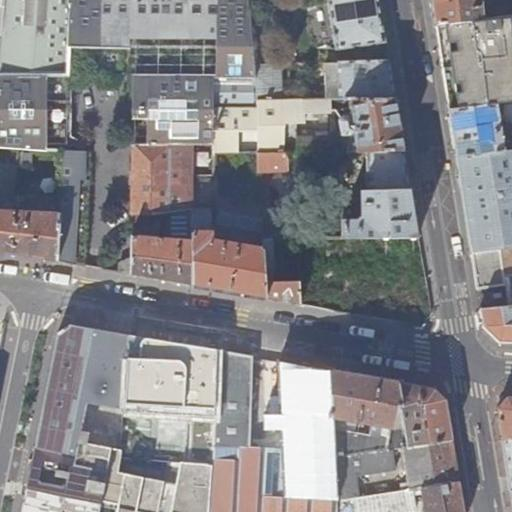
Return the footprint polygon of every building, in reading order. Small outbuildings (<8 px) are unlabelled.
[(4,0),(0,66),(0,76),(67,77),(70,51),(72,0),(4,0)] [(72,0),(70,51),(131,53),(133,39),(218,40),(217,56),(254,58),(249,0),(72,0)] [(337,51),(387,43),(385,31),(380,0),(334,0),(329,1),(337,51)] [(431,0),(433,9),(435,25),(485,20),(482,0),(431,0)] [(511,16),(485,20),(435,25),(442,68),(449,109),(511,102),(511,16)] [(254,58),(217,56),(216,80),(255,80),(254,67),(254,58)] [(329,64),(330,100),(337,100),(350,100),(396,100),(393,79),(390,62),(329,64)] [(216,80),(215,80),(215,106),(256,106),(256,100),(293,100),(293,94),(283,94),(282,66),(254,67),(255,80),(216,80)] [(67,77),(0,76),(0,149),(64,154),(64,155),(92,156),(92,153),(69,152),(71,77),(67,77)] [(134,142),(132,216),(152,217),(191,210),(192,147),(216,148),(215,106),(215,80),(215,79),(133,77),(132,122),(147,122),(146,143),(134,142)] [(215,106),(216,148),(216,154),(259,154),(286,153),(285,139),(285,123),(305,123),(305,112),(331,112),(332,108),(337,107),(337,100),(330,100),(293,100),(256,100),(256,106),(215,106)] [(396,100),(350,100),(353,118),(348,115),(344,115),(342,117),(341,120),(343,134),(342,134),(342,136),(356,136),(358,152),(369,152),(405,150),(400,123),(396,100)] [(511,102),(497,104),(500,122),(511,120),(511,102)] [(456,150),(457,156),(505,151),(502,136),(508,136),(507,131),(501,131),(500,122),(497,104),(449,109),(456,150)] [(345,152),(358,152),(356,136),(342,136),(345,152)] [(285,139),(286,153),(288,153),(312,153),(311,139),(285,139)] [(343,221),(344,239),(358,239),(420,238),(412,191),(405,150),(369,152),(369,191),(362,191),(363,216),(358,221),(343,221)] [(470,235),(473,250),(500,247),(511,246),(511,150),(505,151),(457,156),(470,235)] [(286,153),(259,154),(263,220),(264,241),(274,241),(270,171),(288,170),(288,153),(286,153)] [(92,156),(64,155),(61,216),(59,263),(75,266),(79,178),(91,179),(92,156)] [(217,200),(216,211),(248,217),(250,206),(217,200)] [(59,263),(61,216),(38,215),(38,209),(25,208),(24,214),(0,212),(0,252),(23,257),(59,263)] [(193,241),(194,287),(230,293),(266,300),(266,284),(264,251),(211,242),(211,210),(193,210),(193,241)] [(132,237),(131,276),(157,280),(194,287),(193,241),(132,237)] [(511,246),(500,247),(505,277),(511,276),(511,246)] [(477,275),(479,288),(506,285),(505,277),(500,247),(473,250),(477,275)] [(266,284),(266,300),(300,305),(298,283),(266,284)] [(511,305),(482,309),(485,327),(500,341),(511,341),(511,305)] [(102,507),(119,511),(120,506),(150,511),(160,511),(167,483),(121,473),(126,451),(89,443),(91,434),(85,432),(90,405),(128,411),(131,370),(133,335),(82,328),(61,333),(30,484),(102,507)] [(255,357),(219,351),(218,376),(216,423),(217,423),(253,424),(255,357)] [(212,511),(339,511),(339,501),(338,459),(334,370),(281,361),(285,449),(266,448),(266,446),(252,446),(253,424),(217,423),(217,427),(217,435),(216,442),(215,463),(212,511)] [(401,401),(403,402),(400,382),(380,378),(334,370),(338,459),(391,449),(394,431),(398,406),(397,406),(398,403),(401,401)] [(438,388),(400,382),(403,402),(404,408),(407,429),(394,431),(391,449),(392,449),(394,449),(404,447),(454,439),(451,420),(448,399),(438,388)] [(511,397),(509,397),(501,407),(506,438),(511,437),(511,397)] [(458,465),(454,439),(404,447),(410,483),(403,484),(404,491),(461,482),(458,465)] [(338,459),(339,501),(361,498),(359,476),(397,469),(394,449),(392,449),(391,449),(338,459)] [(173,511),(212,511),(215,463),(184,461),(173,511)] [(339,501),(339,511),(412,511),(412,503),(417,502),(417,495),(424,494),(427,511),(465,511),(464,502),(461,482),(404,491),(361,498),(339,501)] [(74,511),(101,511),(102,507),(30,484),(27,502),(74,511)] [(74,511),(27,502),(24,511),(74,511)]
